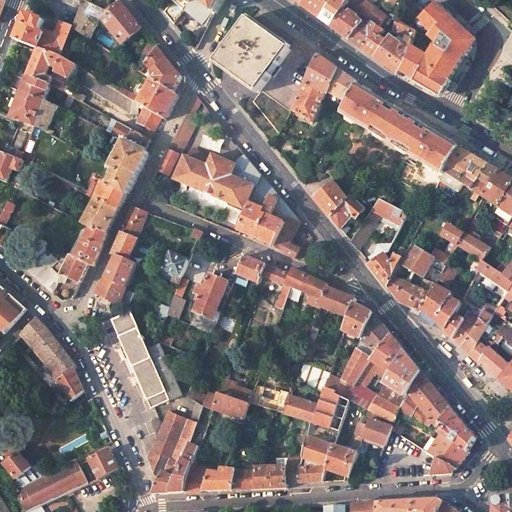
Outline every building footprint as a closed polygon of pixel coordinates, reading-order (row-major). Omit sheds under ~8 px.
[(91,39),(111,0),(84,0),(83,4),(74,28),(91,39)] [(191,4),(186,0),(174,0),(165,12),(170,19),(175,25),(182,16),(186,11),(191,4)] [(222,0),(186,0),(191,4),(194,0),(197,0),(216,13),(222,0)] [(216,13),(197,0),(194,0),(191,4),(186,11),(208,28),(216,13)] [(336,0),(307,0),(303,6),(322,20),(336,0)] [(351,2),(348,0),(336,0),(322,20),(333,28),(345,11),(349,6),(351,2)] [(352,0),(351,2),(349,6),(358,12),(366,0),(352,0)] [(377,9),(366,0),(358,12),(369,18),(365,23),(351,41),(364,50),(375,34),(370,30),(374,23),(381,27),(388,16),(377,9)] [(132,15),(122,3),(112,12),(113,13),(104,20),(124,45),(143,29),(132,15)] [(451,81),(466,57),(467,58),(473,49),(471,35),(436,3),(433,6),(421,19),(426,23),(424,24),(434,34),(432,37),(437,41),(440,44),(438,48),(436,46),(429,56),(413,45),(407,64),(402,73),(408,76),(411,78),(416,81),(415,82),(435,94),(447,91),(453,82),(451,81)] [(57,16),(30,6),(25,17),(16,40),(39,49),(45,33),(40,32),(52,28),(57,16)] [(350,14),(345,11),(333,28),(351,41),(365,23),(360,19),(361,17),(352,11),(350,14)] [(187,19),(182,16),(175,25),(177,27),(180,24),(182,25),(187,19)] [(393,20),(388,16),(381,27),(386,31),(393,20)] [(291,50),(248,19),(218,62),(261,92),(262,90),(291,50)] [(389,41),(377,59),(400,76),(402,73),(407,64),(413,45),(417,30),(401,23),(397,22),(394,32),(390,39),(389,41)] [(57,35),(46,31),(45,33),(39,49),(62,58),(67,46),(74,28),(66,24),(62,23),(57,35)] [(381,27),(374,23),(370,30),(375,34),(364,50),(367,52),(379,36),(382,37),(386,31),(381,27)] [(377,59),(389,41),(382,37),(379,36),(367,52),(377,59)] [(158,47),(152,40),(142,53),(149,61),(158,47)] [(73,48),(67,46),(62,58),(68,61),(73,48)] [(171,63),(158,47),(149,61),(146,65),(153,72),(149,76),(153,79),(174,93),(182,77),(171,63)] [(28,76),(51,85),(56,87),(61,90),(63,91),(77,67),(68,61),(62,58),(39,49),(28,76)] [(338,68),(319,54),(293,110),(314,123),(321,105),(328,91),(332,93),(342,70),(338,68)] [(359,83),(342,70),(332,93),(349,102),(359,83)] [(118,91),(86,72),(84,86),(131,114),(138,115),(139,104),(118,91)] [(51,85),(28,76),(22,92),(45,101),(51,85)] [(174,93),(153,79),(141,99),(139,104),(145,107),(162,118),(167,121),(174,107),(179,95),(174,93)] [(343,114),(400,149),(426,164),(431,167),(445,176),(448,172),(462,148),(445,138),(417,121),(383,100),(359,83),(349,102),(343,114)] [(56,87),(51,85),(45,101),(49,102),(53,92),(58,95),(61,90),(56,87)] [(141,99),(120,87),(118,91),(139,104),(141,99)] [(86,96),(75,90),(72,96),(83,103),(86,96)] [(292,112),(262,90),(261,92),(254,102),(280,134),(292,112)] [(45,101),(22,92),(12,118),(30,125),(35,126),(45,101)] [(169,149),(180,154),(195,125),(191,122),(201,100),(196,94),(169,149)] [(49,102),(45,101),(35,126),(53,136),(55,132),(49,129),(58,111),(64,115),(66,111),(63,109),(49,102)] [(162,118),(145,107),(137,124),(155,134),(158,127),(162,118)] [(133,131),(120,124),(114,120),(107,132),(114,135),(120,138),(125,141),(146,151),(149,146),(151,141),(133,131)] [(27,133),(20,131),(10,156),(22,161),(24,154),(19,152),(27,133)] [(115,170),(136,182),(139,176),(144,166),(150,153),(146,151),(125,141),(111,168),(115,170)] [(214,156),(191,146),(186,157),(209,167),(214,156)] [(490,164),(462,148),(448,172),(445,176),(442,181),(460,192),(464,184),(476,192),(480,186),(478,185),(490,164)] [(180,154),(169,149),(158,171),(169,177),(180,154)] [(10,156),(2,153),(0,158),(0,179),(9,183),(14,169),(21,171),(25,162),(22,161),(10,156)] [(258,188),(263,176),(245,154),(237,161),(238,162),(235,165),(214,156),(209,167),(186,157),(177,180),(246,210),(255,187),(258,188)] [(424,182),(438,191),(442,181),(445,176),(431,167),(426,164),(420,174),(425,178),(424,182)] [(501,171),(490,164),(478,185),(480,186),(476,192),(484,197),(501,171)] [(136,182),(115,170),(108,185),(129,195),(133,188),(136,182)] [(315,174),(319,180),(326,175),(317,170),(315,174)] [(511,187),(511,177),(501,171),(484,197),(486,199),(501,208),(501,207),(509,195),(508,195),(511,187)] [(301,224),(302,224),(292,212),(276,192),(263,176),(258,188),(241,232),(275,247),(289,219),(301,224)] [(352,195),(340,180),(316,198),(325,210),(332,218),(352,195)] [(108,185),(104,183),(101,188),(93,185),(89,195),(91,196),(97,200),(111,207),(121,210),(126,201),(129,195),(108,185)] [(511,187),(508,195),(509,195),(501,207),(501,208),(495,216),(509,225),(511,219),(511,187)] [(366,210),(356,193),(352,195),(332,218),(342,230),(350,220),(353,223),(357,219),(358,219),(366,210)] [(111,207),(97,200),(84,224),(92,228),(97,231),(98,229),(109,234),(116,221),(121,210),(111,207)] [(383,201),(380,200),(373,211),(382,216),(402,226),(409,214),(383,201)] [(14,204),(9,202),(0,222),(0,225),(3,227),(6,228),(9,219),(11,214),(11,212),(14,210),(15,208),(14,204)] [(149,213),(134,207),(123,232),(138,238),(149,213)] [(382,216),(373,211),(352,242),(358,250),(382,216)] [(489,244),(479,238),(481,236),(477,234),(484,224),(474,218),(472,222),(465,233),(459,245),(483,261),(484,261),(489,252),(490,252),(492,249),(496,243),(491,240),(489,244)] [(292,242),(301,224),(289,219),(275,247),(286,252),(285,254),(297,259),(307,248),(292,242)] [(92,228),(84,224),(69,256),(71,256),(76,259),(92,228)] [(462,232),(449,224),(443,236),(459,245),(465,233),(462,232)] [(97,231),(92,228),(76,259),(90,265),(95,267),(102,250),(109,234),(98,229),(97,231)] [(204,232),(195,229),(193,236),(201,239),(204,232)] [(138,238),(123,232),(113,254),(117,255),(129,260),(138,238)] [(432,256),(417,247),(406,266),(425,278),(432,267),(438,270),(442,262),(432,256)] [(49,259),(38,249),(23,265),(30,272),(46,286),(54,278),(60,283),(64,275),(63,274),(67,266),(60,262),(52,256),(49,259)] [(452,258),(436,249),(432,256),(442,262),(448,265),(452,258)] [(189,260),(171,252),(164,268),(172,272),(169,279),(179,284),(182,276),(189,260)] [(393,262),(386,254),(371,265),(388,287),(390,289),(395,278),(399,267),(405,258),(397,256),(393,262)] [(129,260),(117,255),(114,262),(107,276),(105,281),(126,290),(137,264),(129,260)] [(245,255),(238,273),(260,282),(263,274),(267,264),(245,255)] [(76,259),(71,256),(67,266),(63,274),(64,275),(81,284),(82,283),(90,265),(76,259)] [(497,270),(484,261),(483,261),(479,270),(509,291),(511,287),(511,280),(504,275),(497,270)] [(448,265),(442,262),(438,270),(431,282),(436,285),(440,279),(448,265)] [(267,264),(263,274),(280,282),(279,284),(282,286),(279,297),(277,297),(273,307),(282,309),(291,284),(286,282),(289,274),(267,264)] [(457,271),(448,265),(440,279),(449,285),(457,271)] [(292,267),(289,274),(286,282),(291,284),(312,294),(308,302),(321,307),(322,305),(328,286),(329,285),(292,267)] [(194,297),(200,300),(190,324),(213,333),(234,283),(211,274),(206,286),(199,283),(194,297)] [(81,284),(64,275),(60,283),(54,293),(64,302),(73,299),(81,284)] [(188,279),(182,276),(179,284),(167,313),(178,318),(185,299),(181,297),(183,292),(188,279)] [(422,289),(395,278),(390,289),(391,290),(401,303),(407,307),(422,312),(423,310),(427,301),(430,302),(436,285),(431,282),(425,280),(422,289)] [(126,290),(105,281),(103,280),(99,287),(96,293),(111,301),(126,307),(132,294),(125,291),(126,290)] [(6,290),(0,284),(0,328),(6,334),(22,316),(15,310),(19,305),(5,291),(6,290)] [(437,323),(452,297),(454,294),(436,285),(430,302),(427,301),(423,310),(437,323)] [(356,298),(328,286),(322,305),(349,317),(354,302),(356,298)] [(22,316),(28,310),(26,308),(6,290),(5,291),(19,305),(15,310),(22,316)] [(452,297),(437,323),(446,330),(457,315),(463,304),(452,297)] [(479,297),(475,297),(470,305),(483,312),(493,317),(496,314),(496,313),(484,305),(486,302),(485,300),(479,297)] [(374,312),(354,302),(349,317),(345,330),(362,338),(374,312)] [(483,312),(470,305),(466,311),(468,312),(465,320),(454,339),(461,347),(481,365),(482,363),(490,350),(486,347),(479,342),(493,317),(483,312)] [(507,310),(500,306),(496,313),(496,314),(502,318),(506,311),(507,310)] [(130,315),(114,321),(134,365),(153,408),(189,397),(165,343),(155,347),(141,312),(130,315)] [(384,324),(374,312),(362,338),(377,352),(391,333),(384,324)] [(454,339),(465,320),(457,315),(446,330),(446,331),(454,339)] [(48,330),(37,318),(22,334),(61,380),(74,370),(78,368),(61,347),(48,330)] [(499,335),(511,343),(511,324),(507,321),(499,335)] [(321,326),(315,324),(310,337),(316,340),(321,326)] [(168,337),(158,333),(155,339),(165,343),(168,337)] [(404,349),(391,333),(377,352),(373,357),(346,397),(350,399),(369,409),(377,397),(364,390),(375,372),(373,371),(377,364),(391,373),(405,350),(404,349)] [(511,343),(499,335),(495,341),(511,356),(511,343)] [(319,341),(316,340),(310,337),(303,356),(310,358),(313,357),(319,341)] [(494,343),(490,341),(486,347),(490,350),(491,348),(494,343)] [(346,397),(373,357),(357,346),(342,379),(330,374),(330,373),(303,364),(297,383),(324,392),(327,382),(337,389),(336,391),(346,397)] [(511,369),(511,367),(491,348),(490,350),(482,363),(502,380),(511,369)] [(377,397),(369,409),(373,411),(381,415),(394,422),(399,408),(408,396),(406,394),(422,371),(420,369),(405,350),(391,373),(377,397)] [(511,369),(502,380),(511,389),(511,369)] [(59,381),(73,402),(85,392),(79,379),(74,370),(61,380),(59,381)] [(408,396),(399,408),(432,428),(439,418),(449,405),(448,403),(422,371),(406,394),(408,396)] [(250,401),(253,392),(253,391),(225,381),(221,392),(250,401)] [(327,382),(324,392),(319,404),(314,421),(311,421),(301,465),(298,482),(313,481),(323,481),(327,469),(335,444),(350,399),(346,397),(336,391),(337,389),(327,382)] [(213,408),(218,391),(212,390),(210,398),(189,390),(189,397),(196,400),(203,405),(213,408)] [(283,412),(291,391),(286,390),(282,401),(253,392),(250,401),(249,402),(250,402),(256,404),(283,412)] [(250,401),(221,392),(218,391),(213,408),(249,419),(256,404),(250,402),(249,402),(250,401)] [(314,421),(319,404),(291,397),(294,392),(291,391),(283,412),(283,413),(311,421),(314,421)] [(203,405),(196,400),(190,419),(197,421),(203,405)] [(449,405),(439,418),(448,424),(442,434),(468,452),(476,438),(467,427),(449,405)] [(197,421),(190,419),(170,410),(163,428),(158,437),(153,449),(151,448),(147,457),(152,469),(157,481),(152,492),(153,493),(164,492),(180,492),(185,491),(193,462),(194,462),(195,461),(200,446),(189,442),(197,421)] [(381,415),(373,411),(368,424),(364,437),(385,444),(393,425),(379,421),(381,415)] [(158,437),(163,428),(158,418),(155,419),(151,421),(158,437)] [(364,437),(368,424),(361,422),(353,444),(361,446),(364,437)] [(468,452),(442,434),(431,454),(437,458),(437,456),(457,467),(468,453),(468,452)] [(44,476),(36,465),(33,468),(13,443),(2,451),(9,460),(5,464),(17,480),(15,489),(44,476)] [(335,444),(327,469),(347,476),(350,477),(358,452),(335,444)] [(110,450),(90,460),(100,480),(120,470),(115,459),(110,450)] [(437,456),(437,458),(430,474),(443,474),(452,473),(457,467),(437,456)] [(44,476),(15,489),(25,511),(27,511),(45,505),(69,495),(89,485),(77,459),(44,476)] [(193,462),(185,491),(195,491),(200,492),(201,490),(204,490),(210,471),(211,469),(198,464),(199,462),(195,461),(194,462),(193,462)] [(238,466),(237,469),(234,490),(242,489),(249,489),(250,471),(252,466),(254,463),(247,462),(246,467),(238,466)] [(301,465),(252,466),(250,471),(249,489),(264,489),(273,488),(277,488),(288,488),(288,482),(298,482),(301,465)] [(221,473),(210,471),(204,490),(222,490),(234,490),(237,469),(222,467),(221,473)] [(511,507),(511,494),(502,495),(501,496),(497,496),(494,497),(493,500),(492,511),(501,511),(506,504),(511,507)] [(0,511),(10,511),(0,495),(0,511)] [(65,499),(49,507),(51,511),(61,511),(70,507),(65,499)] [(439,511),(445,502),(442,500),(411,501),(380,502),(379,511),(439,511)] [(379,511),(380,502),(362,504),(330,506),(325,506),(325,511),(379,511)] [(458,511),(445,502),(439,511),(458,511)]
